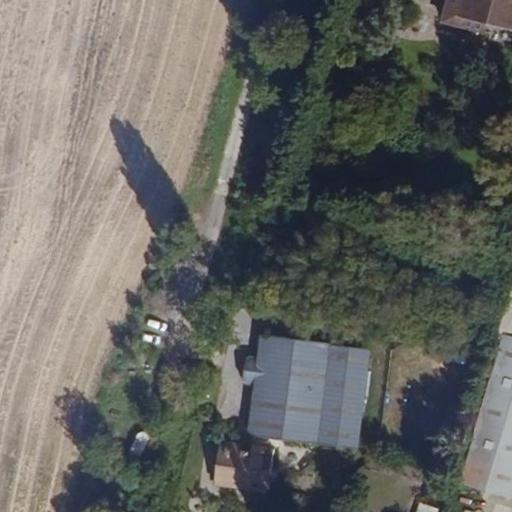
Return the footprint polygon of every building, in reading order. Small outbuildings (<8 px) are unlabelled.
[(511,28),(511,0),(458,0),(455,15),(511,28)] [(511,232),(511,229),(511,174),(501,173),(491,228),(511,232)] [(359,448),(371,348),(263,335),(261,355),(255,355),(251,360),(248,379),(252,384),(257,385),(251,434),(359,448)] [(511,493),(511,337),(505,336),(462,479),(511,493)] [(270,490),(276,448),(253,445),(252,451),(241,450),(241,444),(221,442),(216,483),(270,490)] [(438,511),(440,508),(420,501),(416,511),(438,511)]
